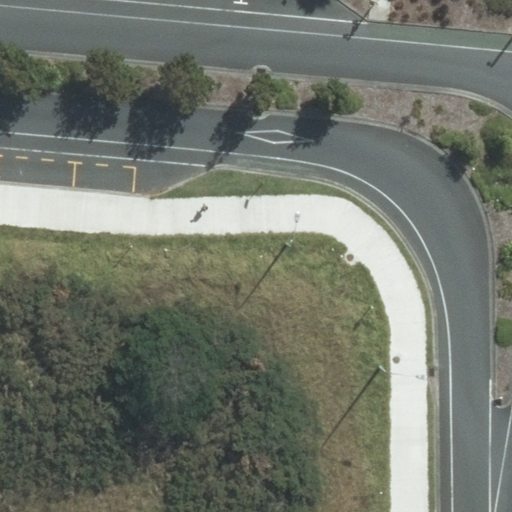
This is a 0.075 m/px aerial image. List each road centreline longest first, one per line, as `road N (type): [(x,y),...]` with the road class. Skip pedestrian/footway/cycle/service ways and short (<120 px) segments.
road 1 (tertiary): [(475,511),(463,273),(426,189),(365,153),(313,143),(0,114)]
road 2 (tertiary): [(0,26),(511,78)]
